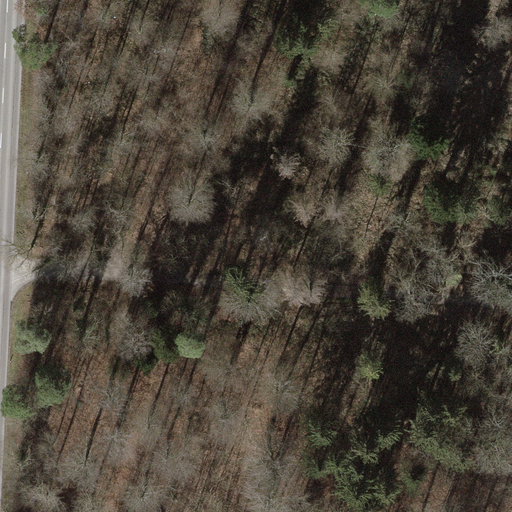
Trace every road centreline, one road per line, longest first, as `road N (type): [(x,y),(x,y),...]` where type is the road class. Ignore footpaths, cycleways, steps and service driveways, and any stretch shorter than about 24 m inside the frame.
road 1 (track): [(0,244),(29,268),(511,302)]
road 2 (secondary): [(10,0),(0,188)]
